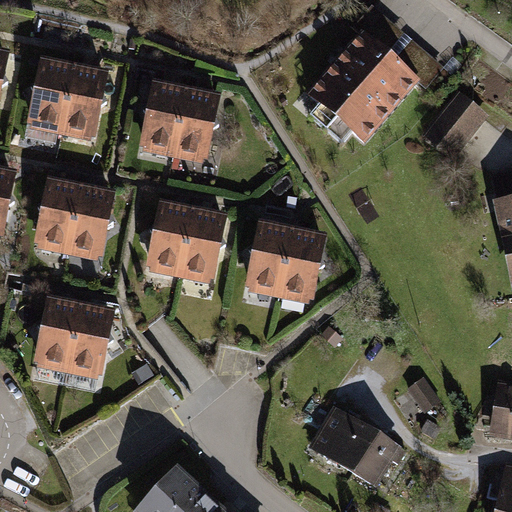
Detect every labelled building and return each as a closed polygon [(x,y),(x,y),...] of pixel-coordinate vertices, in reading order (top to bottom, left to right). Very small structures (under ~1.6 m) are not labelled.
[(354,29),(361,34),(305,98),(362,149),(416,85),(425,92),(443,69),(371,7),(354,29)] [(16,56),(0,53),(0,127),(3,128),(16,56)] [(112,72),(40,60),(27,132),(99,145),(112,72)] [(234,91),(162,79),(149,151),(221,164),(234,91)] [(487,119),(458,94),(421,138),(452,162),(487,119)] [(23,176),(0,171),(0,246),(10,248),(23,176)] [(511,178),(494,182),(499,208),(495,209),(511,296),(511,178)] [(125,194),(53,182),(41,254),(112,267),(125,194)] [(235,214),(163,201),(150,273),(180,279),(222,286),(235,214)] [(306,226),(267,219),(254,292),(280,296),(326,304),(339,232),(306,226)] [(124,308),(52,295),(39,367),(111,380),(121,321),(124,308)] [(442,405),(425,379),(408,390),(425,415),(442,405)] [(511,383),(498,381),(490,439),(511,442),(511,383)] [(334,407),(309,449),(356,476),(381,435),(334,407)] [(403,448),(381,435),(356,476),(375,489),(403,448)] [(511,511),(511,464),(507,463),(496,511),(511,511)] [(225,511),(178,467),(136,511),(225,511)]
